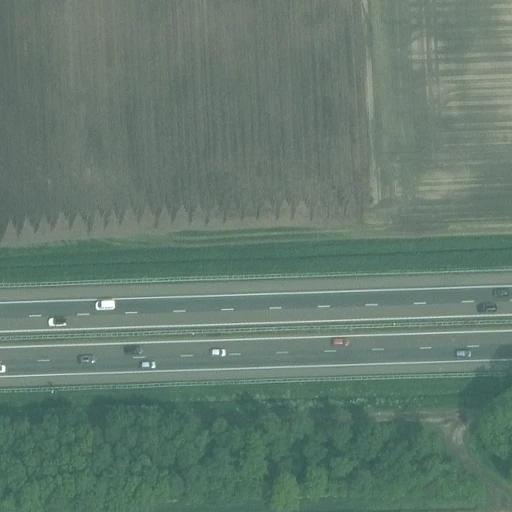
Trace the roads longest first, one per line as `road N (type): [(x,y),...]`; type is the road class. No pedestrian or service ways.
road 1 (motorway): [(0,363),(511,346)]
road 2 (motorway): [(511,300),(0,317)]
